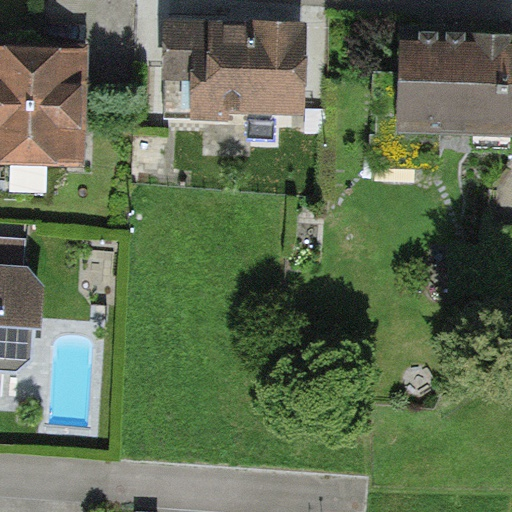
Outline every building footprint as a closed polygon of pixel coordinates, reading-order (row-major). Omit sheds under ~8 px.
[(305,24),(170,22),(169,115),(304,117),(305,24)] [(511,47),(400,44),(397,131),(511,134),(511,47)] [(87,51),(0,48),(0,161),(84,163),(87,51)] [(0,270),(23,272),(26,241),(0,239),(0,270)] [(0,270),(0,372),(16,373),(33,359),(37,286),(23,272),(0,270)]
